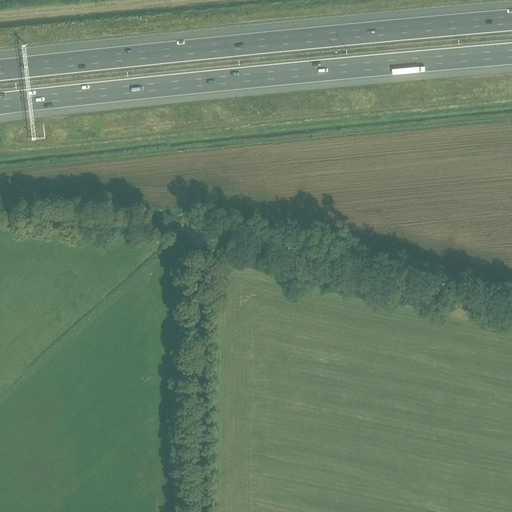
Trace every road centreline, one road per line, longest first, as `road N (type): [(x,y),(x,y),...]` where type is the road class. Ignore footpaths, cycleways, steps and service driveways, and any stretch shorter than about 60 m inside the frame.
road 1 (motorway): [(511,20),(0,70)]
road 2 (motorway): [(0,104),(511,54)]
road 3 (unclassified): [(511,299),(198,231)]
road 4 (unclassified): [(195,511),(198,231)]
road 5 (track): [(198,231),(0,214)]
